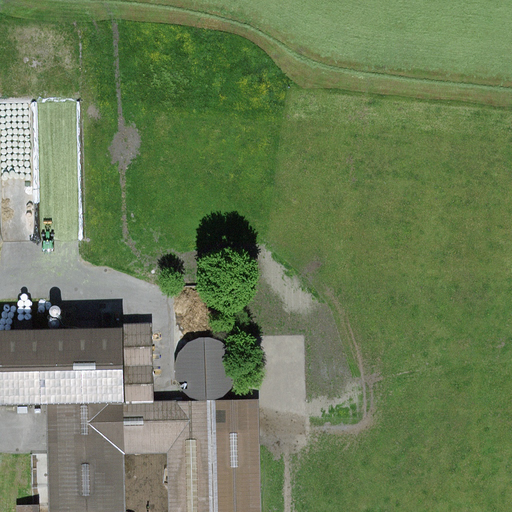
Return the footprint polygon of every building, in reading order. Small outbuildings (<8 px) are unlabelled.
[(38,239),(82,239),(79,94),(0,95),(0,103),(3,236),(38,235),(38,239)] [(155,325),(0,329),(0,407),(46,406),(49,511),(126,511),(125,456),(168,455),(169,511),(263,511),(260,399),(157,402),(155,325)] [(128,467),(129,468),(131,468),(133,468),(134,467),(136,465),(136,464),(136,462),(136,460),(135,459),(134,458),(132,457),(130,457),(129,458),(127,459),(126,460),(126,462),(126,464),(126,465),(128,467)] [(128,479),(130,480),(131,480),(133,480),(135,479),(136,478),(137,476),(137,474),(137,473),(136,471),(134,470),(133,469),(131,469),(129,470),(128,471),(127,472),(126,474),(126,476),(127,478),(128,479)] [(20,511),(43,511),(43,497),(20,498),(20,511)]
